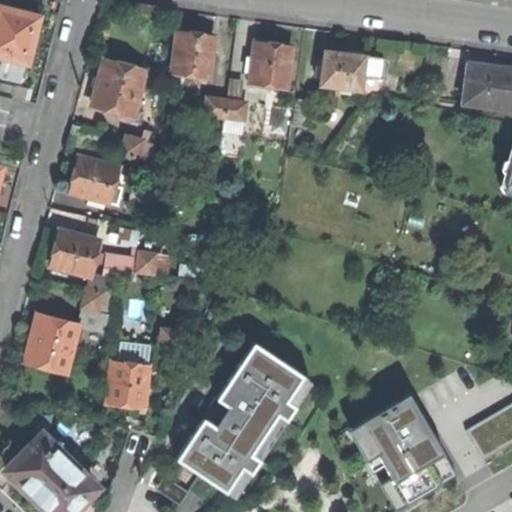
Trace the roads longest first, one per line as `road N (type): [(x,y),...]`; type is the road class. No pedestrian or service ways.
road 1 (residential): [(0,321),(80,0)]
road 2 (residential): [(309,0),(511,28)]
